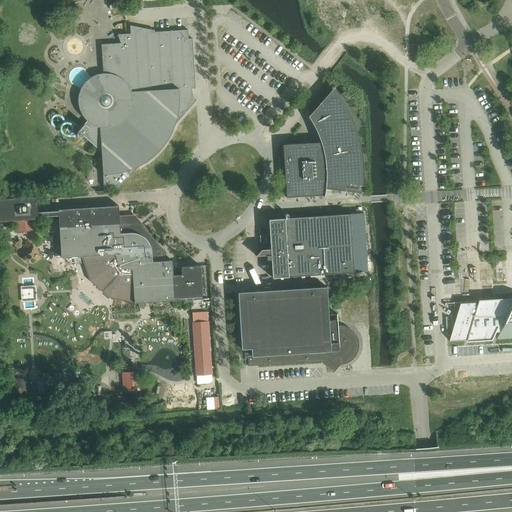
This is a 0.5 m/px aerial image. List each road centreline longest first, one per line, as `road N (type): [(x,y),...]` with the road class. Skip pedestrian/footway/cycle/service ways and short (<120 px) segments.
road 1 (motorway): [(511,464),(0,493)]
road 2 (motorway): [(511,476),(105,511)]
road 3 (unclassified): [(419,376),(230,386),(213,241)]
road 4 (unclassified): [(426,98),(442,362),(437,373),(419,376)]
road 5 (unclassified): [(209,147),(198,0)]
road 6 (unclassified): [(432,511),(419,376)]
road 7 (unclassified): [(426,98),(426,82),(469,45),(443,0)]
road 8 (motorway): [(388,511),(511,500)]
road 9 (unclassified): [(51,203),(173,195)]
